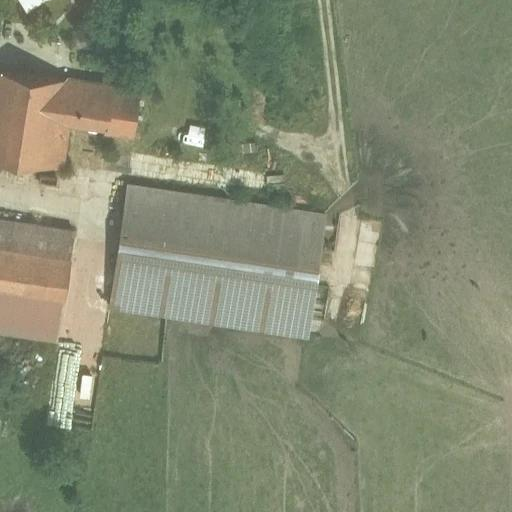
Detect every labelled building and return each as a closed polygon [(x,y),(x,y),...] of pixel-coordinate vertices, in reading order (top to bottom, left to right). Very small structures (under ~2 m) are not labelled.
[(21,0),(0,0),(0,14),(18,17),(21,0)] [(48,0),(21,0),(18,17),(15,38),(42,42),(48,0)] [(140,88),(70,77),(69,78),(0,67),(0,155),(63,165),(69,122),(105,127),(104,130),(133,134),(140,88)] [(325,213),(128,183),(109,306),(307,334),(325,213)] [(74,229),(0,216),(0,244),(70,256),(74,229)] [(70,256),(0,244),(0,289),(63,299),(70,256)] [(63,299),(0,289),(0,327),(57,335),(63,299)]
